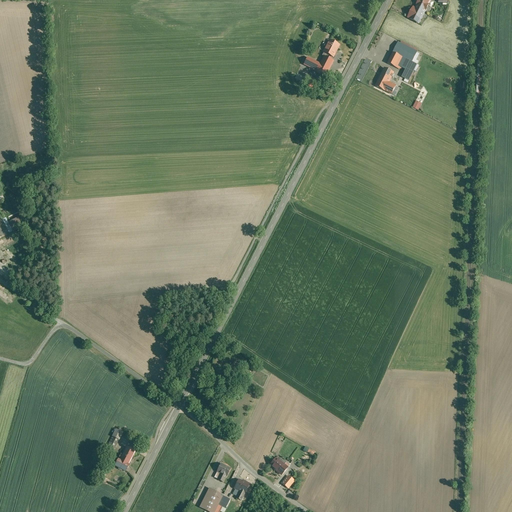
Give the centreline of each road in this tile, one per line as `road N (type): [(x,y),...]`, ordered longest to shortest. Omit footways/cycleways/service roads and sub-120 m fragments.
road 1 (tertiary): [(388,0),(179,405)]
road 2 (unclassified): [(309,511),(179,405)]
road 3 (unclassified): [(179,405),(60,319)]
road 4 (tertiary): [(179,405),(123,511)]
